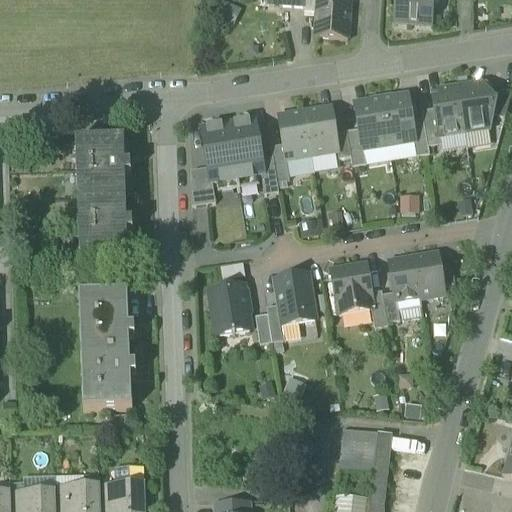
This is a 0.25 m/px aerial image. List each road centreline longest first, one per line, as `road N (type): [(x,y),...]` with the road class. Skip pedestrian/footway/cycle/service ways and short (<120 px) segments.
road 1 (residential): [(180,511),(163,93)]
road 2 (residential): [(511,206),(433,511)]
road 3 (residential): [(163,93),(369,68)]
road 4 (residential): [(0,103),(163,93)]
road 5 (residential): [(369,68),(511,45)]
